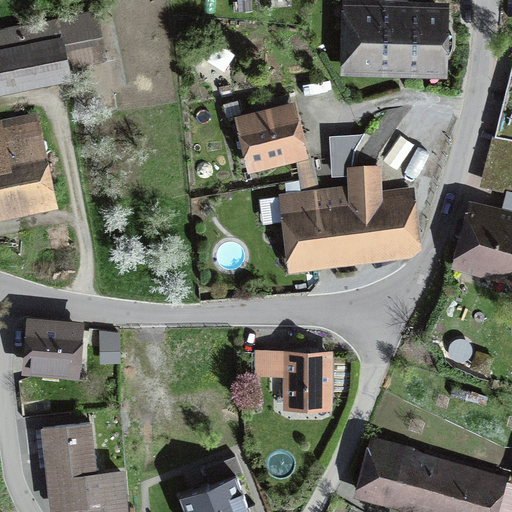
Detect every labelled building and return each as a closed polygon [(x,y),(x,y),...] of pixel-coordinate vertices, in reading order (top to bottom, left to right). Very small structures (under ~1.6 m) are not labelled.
[(448,9),(335,5),(332,76),(445,80),(448,9)] [(53,21),(0,32),(0,97),(66,84),(53,21)] [(499,115),(511,117),(511,69),(510,69),(499,115)] [(291,105),(226,120),(239,178),(304,164),(291,105)] [(511,117),(499,115),(493,140),(511,144),(511,117)] [(32,117),(0,123),(0,222),(53,212),(32,117)] [(364,134),(330,138),(332,177),(347,176),(347,168),(353,167),(354,151),(364,134)] [(411,261),(422,250),(414,188),(383,192),(381,165),(353,167),(347,168),(347,176),(347,186),(279,195),(289,275),(411,261)] [(511,223),(460,212),(446,272),(511,286),(511,223)] [(75,326),(19,321),(13,376),(70,381),(75,326)] [(328,355),(253,355),(253,380),(278,380),(279,414),(328,414),(328,355)] [(85,427),(35,432),(42,511),(124,511),(120,471),(90,474),(85,427)] [(497,511),(506,478),(368,445),(353,504),(387,511),(497,511)] [(255,511),(240,471),(182,492),(189,511),(255,511)]
